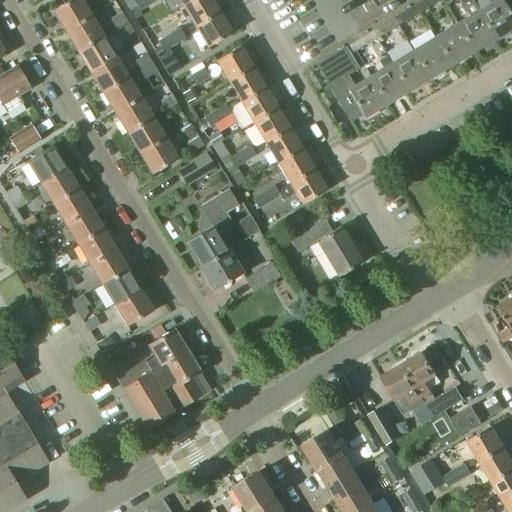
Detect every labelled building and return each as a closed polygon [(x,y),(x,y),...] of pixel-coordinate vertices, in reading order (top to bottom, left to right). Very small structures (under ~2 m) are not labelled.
[(70,0),(53,11),(65,31),(91,15),(81,0),(70,0)] [(150,4),(147,0),(134,0),(133,1),(139,11),(150,4)] [(193,0),(184,6),(196,26),(220,11),(213,0),(193,0)] [(370,0),(375,8),(388,0),(370,0)] [(442,0),(424,0),(416,5),(421,13),(443,0),(442,0)] [(488,0),(491,4),(479,12),(495,39),(511,29),(511,16),(503,1),(501,0),(488,0)] [(511,0),(504,0),(503,1),(511,16),(511,0)] [(416,5),(395,18),(400,26),(421,13),(416,5)] [(220,11),(196,26),(208,47),(233,32),(220,11)] [(121,12),(110,19),(115,28),(126,21),(121,12)] [(471,17),(457,25),(474,52),(495,39),(479,12),(471,17)] [(65,31),(78,52),(104,36),(91,15),(65,31)] [(395,18),(373,31),(378,39),(385,34),(400,26),(395,18)] [(116,30),(121,39),(132,31),(127,23),(116,30)] [(457,25),(436,38),(452,65),(474,52),(457,25)] [(174,45),(185,38),(179,28),(169,35),(174,45)] [(373,31),(351,44),(356,52),(378,39),(373,31)] [(174,45),(169,35),(157,41),(164,51),(174,45)] [(78,52),(90,72),(116,57),(104,36),(78,52)] [(436,38),(414,51),(430,78),(452,65),(436,38)] [(351,44),(316,65),(350,122),(363,114),(365,117),(387,104),(371,77),(355,86),(349,75),(358,69),(350,56),(356,52),(351,44)] [(216,61),(229,81),(253,67),(241,46),(216,61)] [(414,51),(392,63),(409,91),(430,78),(414,51)] [(135,61),(140,70),(152,63),(146,54),(135,61)] [(90,72),(102,93),(128,77),(116,57),(90,72)] [(392,63),(371,77),(387,104),(409,91),(392,63)] [(152,64),(140,72),(145,80),(157,72),(154,67),(152,64)] [(0,104),(2,103),(7,111),(22,102),(17,94),(29,87),(17,67),(4,75),(0,67),(0,104)] [(229,81),(241,102),(266,87),(253,67),(229,81)] [(203,68),(191,75),(196,84),(208,77),(203,68)] [(102,93),(115,113),(141,97),(128,77),(102,93)] [(241,102),(253,123),(278,108),(266,87),(241,102)] [(171,94),(159,101),(165,110),(168,108),(169,109),(177,104),(171,94)] [(115,113),(127,134),(153,118),(141,97),(115,113)] [(177,104),(169,109),(173,116),(181,111),(181,110),(177,104)] [(231,114),(224,104),(214,111),(220,121),(231,114)] [(253,123),(266,143),(290,128),(278,108),(253,123)] [(214,111),(202,118),(206,123),(207,126),(208,127),(209,128),(220,121),(214,111)] [(127,134),(140,154),(166,139),(153,118),(127,134)] [(10,138),(18,152),(39,139),(31,125),(10,138)] [(266,143),(278,163),(302,149),(290,128),(266,143)] [(218,131),(207,138),(212,147),(220,142),(223,140),(218,131)] [(166,139),(140,154),(152,175),(178,159),(166,139)] [(255,155),(249,145),(239,151),(245,161),(255,155)] [(28,162),(40,182),(65,167),(53,147),(28,162)] [(302,149),(278,163),(290,184),(315,169),(302,149)] [(245,161),(239,151),(228,158),(234,168),(245,161)] [(186,185),(215,168),(205,153),(177,170),(186,185)] [(40,182),(52,203),(78,187),(65,167),(40,182)] [(277,192),(279,196),(282,201),(295,193),(303,205),(327,190),(315,169),(290,184),(277,192)] [(4,193),(9,201),(20,194),(16,186),(4,193)] [(269,202),(279,196),(277,192),(273,186),(263,192),(269,202)] [(52,203),(64,223),(90,208),(78,187),(52,203)] [(186,243),(201,266),(228,250),(220,237),(222,235),(221,235),(227,231),(228,230),(230,221),(225,213),(237,205),(227,189),(199,206),(204,214),(201,216),(197,232),(199,235),(186,243)] [(258,209),(269,202),(263,192),(251,199),(258,209)] [(20,194),(9,201),(14,210),(26,203),(20,194)] [(64,223),(77,243),(102,228),(90,208),(64,223)] [(289,237),(299,254),(318,243),(338,277),(363,263),(342,227),(333,233),(324,217),(289,237)] [(28,233),(34,242),(45,235),(40,226),(28,233)] [(77,243),(89,264),(115,249),(102,228),(77,243)] [(47,247),(40,251),(46,262),(53,258),(47,247)] [(89,264),(102,284),(127,269),(115,249),(89,264)] [(228,250),(201,266),(215,290),(244,273),(243,272),(250,268),(245,260),(239,264),(238,263),(236,264),(228,250)] [(47,264),(52,271),(69,261),(64,253),(47,264)] [(246,279),(254,292),(280,276),(274,265),(273,263),(246,279)] [(102,284),(114,305),(140,289),(127,269),(102,284)] [(59,283),(64,292),(76,285),(70,276),(59,283)] [(140,289),(114,305),(126,325),(152,310),(140,289)] [(72,304),(76,312),(88,305),(84,297),(72,304)] [(511,298),(498,306),(511,328),(511,298)] [(83,323),(88,332),(100,325),(94,317),(83,323)] [(298,342),(312,334),(308,328),(295,336),(298,342)] [(173,330),(147,345),(154,357),(145,363),(145,362),(127,373),(133,382),(122,388),(146,428),(170,413),(172,412),(171,410),(179,405),(180,407),(183,406),(183,407),(184,406),(209,390),(200,377),(201,376),(173,330)] [(0,511),(1,511),(24,499),(14,482),(47,463),(6,393),(5,393),(23,381),(0,343),(0,511)] [(115,353),(120,361),(132,354),(126,346),(115,353)] [(264,348),(254,355),(262,361),(270,357),(264,348)] [(437,375),(427,359),(423,352),(401,365),(433,417),(434,418),(463,400),(456,388),(436,401),(425,383),(437,375)] [(433,417),(401,365),(380,378),(394,401),(404,395),(423,425),(434,418),(433,417)] [(495,397),(484,404),(491,415),(495,413),(502,409),(495,397)] [(401,437),(383,406),(369,415),(387,445),(387,446),(401,437)] [(452,418),(462,435),(482,423),(472,406),(452,418)] [(367,440),(368,442),(375,437),(364,418),(356,422),(363,433),(367,440)] [(468,442),(480,461),(506,447),(494,427),(468,442)] [(328,430),(303,446),(318,470),(343,454),(349,450),(347,447),(344,442),(342,439),(336,442),(328,430)] [(363,433),(347,442),(351,449),(367,440),(363,433)] [(375,437),(368,442),(373,451),(381,446),(375,437)] [(483,466),(494,483),(511,472),(511,457),(508,451),(506,447),(480,461),(483,466)] [(343,454),(318,470),(328,488),(354,472),(343,454)] [(380,463),(386,473),(394,468),(388,458),(380,463)] [(431,459),(410,471),(424,495),(445,482),(442,478),(431,459)] [(471,474),(465,464),(454,471),(460,480),(471,474)] [(394,468),(386,473),(392,483),(400,479),(394,468)] [(260,471),(234,487),(249,511),(275,496),(260,471)] [(460,480),(454,471),(442,478),(445,482),(448,488),(460,480)] [(328,488),(338,503),(363,487),(354,472),(328,488)] [(511,472),(494,483),(506,503),(511,499),(511,472)] [(363,487),(338,503),(343,511),(359,511),(374,504),(363,487)] [(402,495),(409,505),(417,500),(411,489),(402,495)] [(284,511),(275,496),(249,511),(248,511),(284,511)] [(170,511),(164,500),(155,505),(159,511),(170,511)] [(417,500),(409,505),(412,511),(420,511),(423,510),(417,500)]
